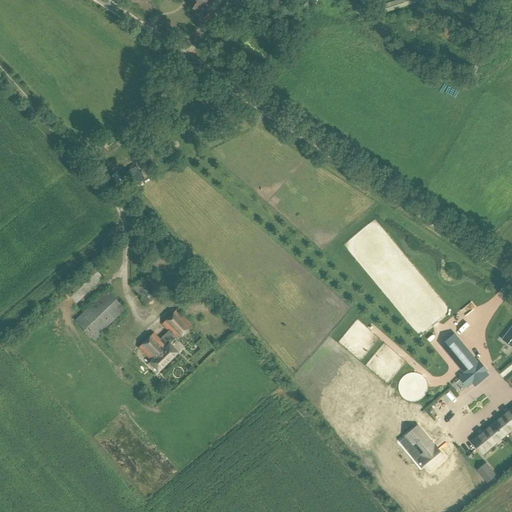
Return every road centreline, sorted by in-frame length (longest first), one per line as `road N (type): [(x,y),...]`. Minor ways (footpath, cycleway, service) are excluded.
road 1 (unclassified): [(511,271),(105,0)]
road 2 (unknown): [(0,78),(121,211)]
